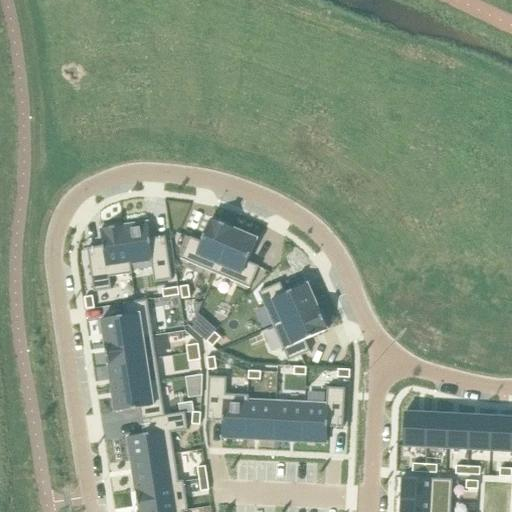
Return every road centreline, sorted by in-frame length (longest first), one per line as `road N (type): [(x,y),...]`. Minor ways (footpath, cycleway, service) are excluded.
road 1 (residential): [(384,343),(336,257),(273,203),(159,174),(85,191),(60,228),(55,267),(91,511)]
road 2 (residential): [(371,511),(384,343)]
road 3 (residential): [(511,387),(429,372),(384,343)]
